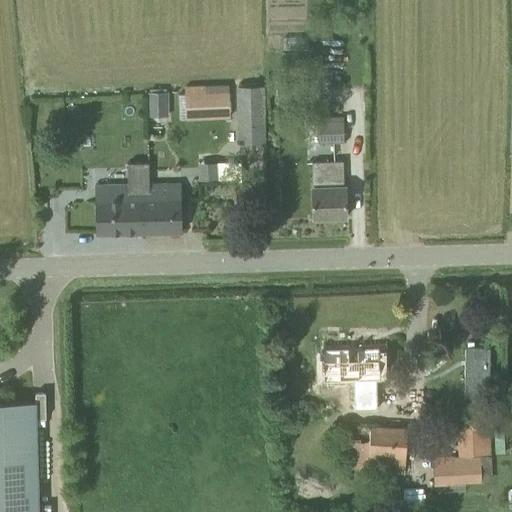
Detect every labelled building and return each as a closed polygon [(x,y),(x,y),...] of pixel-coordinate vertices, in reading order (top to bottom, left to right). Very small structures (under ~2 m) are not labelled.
[(185,88),(185,92),(186,117),(230,116),(229,87),(229,83),(185,85),(185,88)] [(237,85),(238,141),(265,140),(264,85),(237,85)] [(171,95),(147,94),(146,122),(170,123),(171,95)] [(319,142),(344,141),(343,116),(318,117),(319,142)] [(314,218),(347,216),(346,189),(344,188),(343,162),(312,163),(314,218)] [(97,233),(143,232),(144,227),(140,226),(141,198),(151,197),(151,185),(96,186),(97,233)] [(143,232),(183,231),(182,197),(182,185),(151,185),(151,197),(141,198),(140,226),(144,227),(143,232)] [(375,403),(375,379),(380,379),(379,347),(323,349),(324,380),(354,380),(355,403),(375,403)] [(499,347),(475,348),(477,399),(501,398),(499,347)] [(0,511),(36,511),(34,402),(0,403),(0,511)] [(434,485),(483,483),(481,455),(491,454),(489,417),(457,418),(459,455),(433,457),(434,485)] [(404,474),(407,429),(349,425),(346,470),(404,474)]
